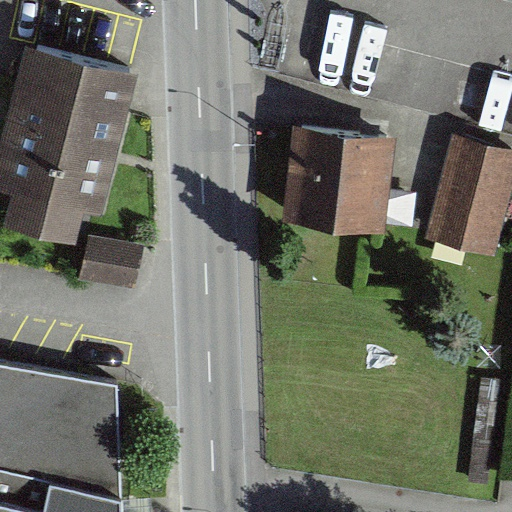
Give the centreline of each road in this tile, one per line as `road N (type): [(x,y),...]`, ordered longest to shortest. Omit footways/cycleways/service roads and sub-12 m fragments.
road 1 (tertiary): [(208,511),(197,0)]
road 2 (unknown): [(0,282),(203,319)]
